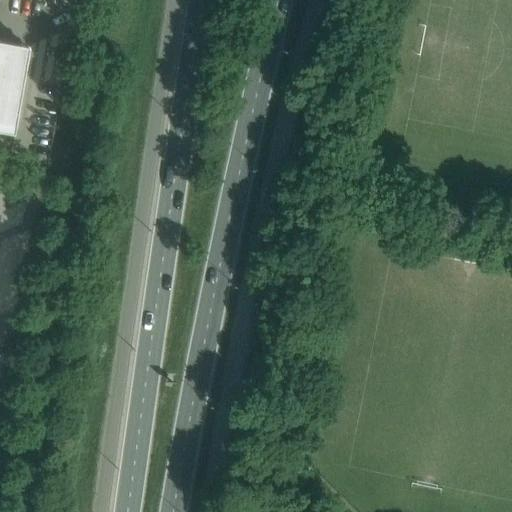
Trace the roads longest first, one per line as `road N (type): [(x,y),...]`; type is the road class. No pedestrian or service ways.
road 1 (secondary): [(173,511),(241,153),(279,0)]
road 2 (secondary): [(206,0),(128,511)]
